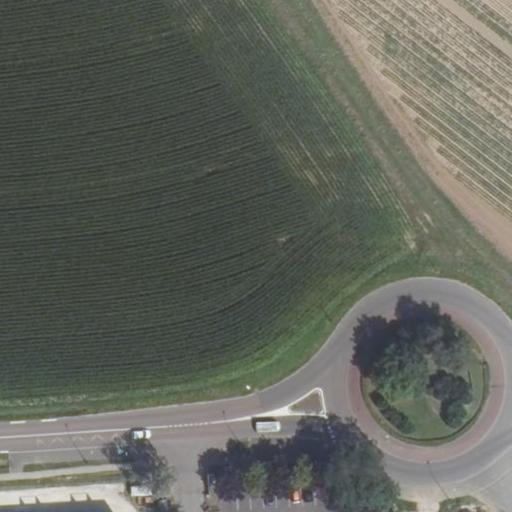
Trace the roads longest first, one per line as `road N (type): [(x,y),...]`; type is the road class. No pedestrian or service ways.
road 1 (tertiary): [(0,441),(252,418),(334,401)]
road 2 (tertiary): [(511,388),(508,358),(473,310),(415,295),(361,318),(342,342),(334,401)]
road 3 (tertiary): [(334,401),(344,428),(386,466),(442,471),(475,457),(495,435),(511,388)]
